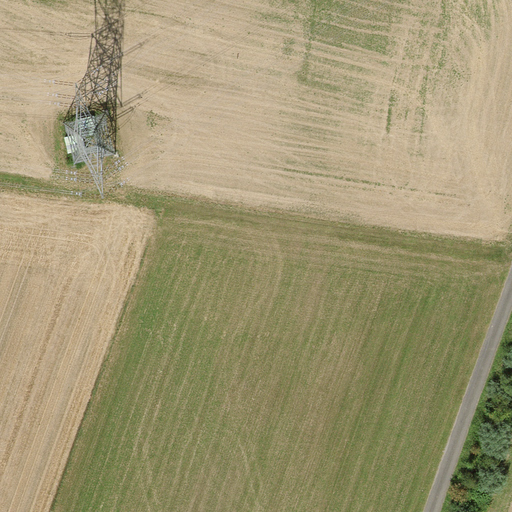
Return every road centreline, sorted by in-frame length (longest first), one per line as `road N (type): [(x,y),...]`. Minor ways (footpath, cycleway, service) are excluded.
road 1 (track): [(0,184),(511,258)]
road 2 (track): [(511,275),(429,511)]
